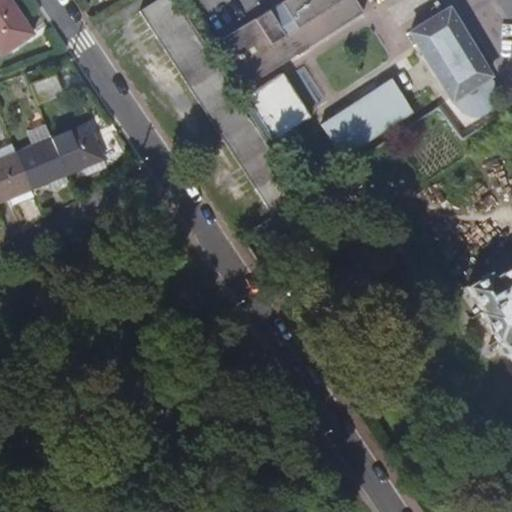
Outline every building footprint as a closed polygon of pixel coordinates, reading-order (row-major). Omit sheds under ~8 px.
[(80,0),(67,0),(81,20),(90,14),(80,0)] [(285,0),(213,46),(241,91),(281,65),(277,59),(340,18),(332,5),(339,0),(285,0)] [(345,0),(339,0),(332,5),(340,18),(277,59),(281,65),(356,17),(345,0)] [(0,60),(28,40),(1,1),(0,1),(0,60)] [(298,204),(161,3),(131,19),(269,223),(298,204)] [(459,38),(442,11),(404,38),(447,103),(485,78),(459,38)] [(128,21),(267,225),(269,223),(131,19),(128,21)] [(300,94),(310,89),(317,101),(321,99),(305,68),(290,76),(300,94)] [(485,78),(447,103),(456,116),(462,120),(469,121),(474,122),(480,120),(485,116),(490,111),(493,106),(494,92),(485,78)] [(301,123),(272,80),(237,102),(267,145),(301,123)] [(57,99),(51,82),(27,90),(34,108),(57,99)] [(386,83),(315,130),(337,162),(407,115),(386,83)] [(26,154),(46,146),(37,130),(19,137),(26,154)] [(79,180),(88,176),(100,170),(83,130),(47,145),(62,182),(77,176),(79,180)] [(56,190),(65,187),(62,182),(47,145),(46,146),(26,154),(12,160),(28,197),(39,192),(41,197),(56,190)] [(0,165),(12,160),(7,147),(0,149),(0,165)] [(12,160),(0,165),(0,207),(3,207),(5,211),(19,206),(30,202),(28,197),(12,160)] [(511,268),(492,282),(488,277),(466,290),(481,315),(476,319),(493,347),(499,343),(511,363),(511,268)]
